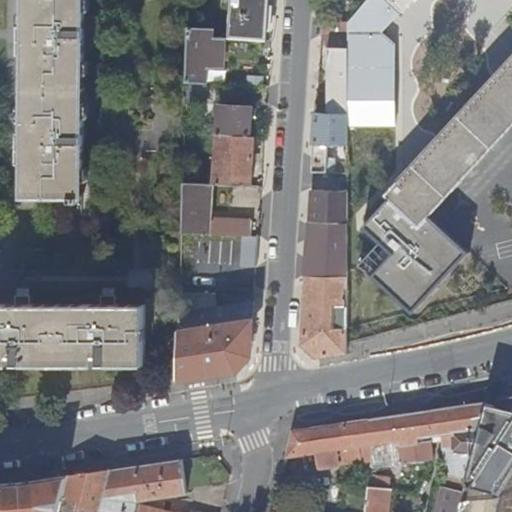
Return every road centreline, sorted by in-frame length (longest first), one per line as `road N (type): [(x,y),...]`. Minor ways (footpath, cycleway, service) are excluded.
road 1 (residential): [(267,399),(277,364),(298,0)]
road 2 (residential): [(0,443),(267,399)]
road 3 (residential): [(267,399),(511,342)]
